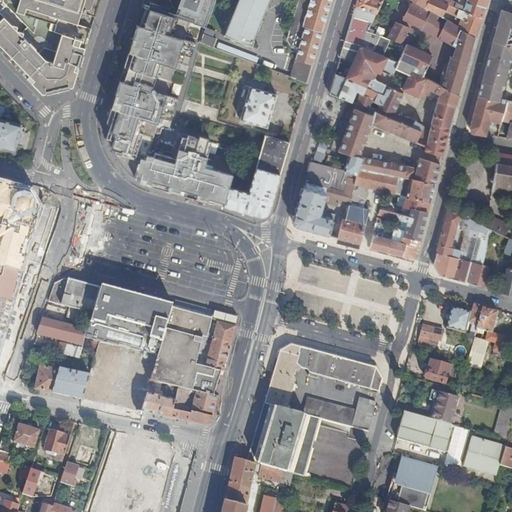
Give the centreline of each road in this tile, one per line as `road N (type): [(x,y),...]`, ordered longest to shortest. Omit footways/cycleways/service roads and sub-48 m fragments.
road 1 (secondary): [(279,239),(343,0)]
road 2 (residential): [(192,433),(4,394)]
road 3 (secondary): [(119,0),(84,122),(108,181)]
road 4 (residential): [(253,312),(83,267)]
road 5 (residential): [(356,511),(399,350)]
road 6 (residential): [(457,137),(419,278)]
road 7 (tertiary): [(279,239),(419,278)]
road 8 (residential): [(496,0),(457,137)]
road 9 (residential): [(399,350),(266,316)]
road 10 (residential): [(0,66),(53,123),(41,180)]
